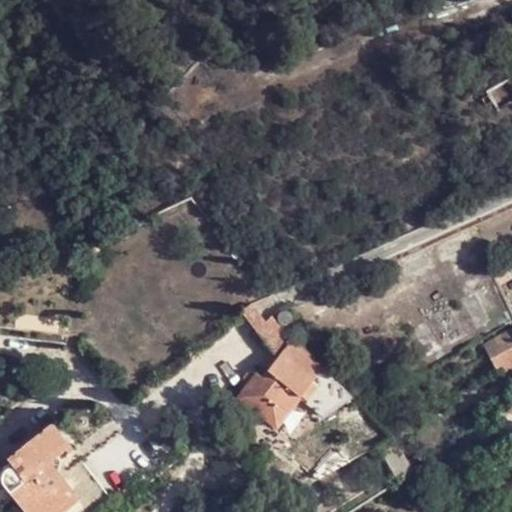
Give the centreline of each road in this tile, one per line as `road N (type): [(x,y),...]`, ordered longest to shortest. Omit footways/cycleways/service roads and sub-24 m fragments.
road 1 (track): [(511,194),(269,302),(126,418),(63,382),(0,395)]
road 2 (track): [(494,0),(236,93)]
